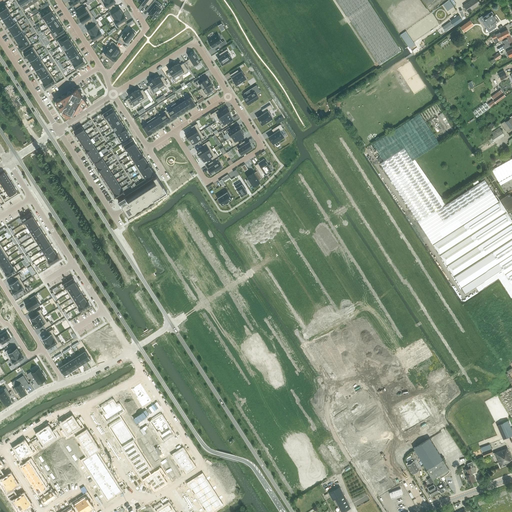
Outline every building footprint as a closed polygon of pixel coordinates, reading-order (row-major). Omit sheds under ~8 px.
[(24,0),(17,0),(24,10),(29,7),(24,0)] [(107,0),(102,4),(105,9),(108,7),(110,9),(115,6),(113,3),(116,2),(114,0),(107,0)] [(337,0),(379,64),(401,50),(368,0),(337,0)] [(470,0),(463,5),(468,12),(480,3),(477,0),(470,0)] [(6,4),(0,7),(0,14),(8,10),(9,9),(6,4)] [(152,4),(147,9),(150,11),(148,13),(150,15),(154,18),(155,17),(156,18),(159,14),(158,13),(161,9),(156,4),(154,6),(152,4)] [(78,12),(76,13),(78,15),(77,15),(79,17),(79,18),(90,11),(87,6),(84,8),(82,6),(77,9),(78,12)] [(47,9),(39,14),(42,19),(52,13),(49,8),(47,9)] [(116,8),(109,12),(111,15),(109,16),(113,21),(123,14),(120,9),(118,10),(116,8)] [(8,10),(0,14),(0,15),(2,19),(10,14),(10,15),(11,14),(10,14),(8,10)] [(90,11),(79,18),(80,19),(81,21),(83,23),(85,22),(86,24),(92,21),(90,18),(93,16),(90,11)] [(482,16),(479,18),(483,24),(485,22),(491,30),(496,27),(494,24),(498,21),(499,21),(498,21),(496,17),(495,16),(495,15),(494,15),(492,12),(492,11),(491,12),(483,18),(482,16)] [(52,13),(42,19),(45,24),(55,18),(55,17),(52,13)] [(10,14),(2,19),(3,19),(5,23),(12,19),(10,15),(10,14)] [(123,14),(113,21),(118,28),(126,23),(124,20),(126,19),(125,17),(124,15),(123,14)] [(55,18),(45,24),(48,28),(58,22),(55,18)] [(12,19),(5,23),(8,27),(8,28),(15,23),(12,19)] [(470,20),(460,27),(463,30),(464,30),(467,28),(468,29),(474,25),(470,20)] [(15,23),(8,28),(11,32),(20,26),(17,21),(15,23)] [(58,22),(48,28),(51,33),(61,27),(58,22)] [(89,29),(87,30),(90,35),(99,30),(101,28),(98,23),(95,25),(93,23),(87,26),(89,29)] [(20,26),(11,32),(13,36),(22,31),(23,30),(20,26)] [(61,27),(51,33),(55,38),(65,32),(61,27)] [(99,30),(90,35),(91,36),(92,38),(94,40),(96,39),(97,41),(104,37),(103,34),(102,34),(99,30)] [(123,33),(119,39),(124,43),(125,40),(128,42),(132,37),(133,37),(136,33),(132,30),(131,31),(130,30),(126,35),(123,33)] [(495,34),(491,36),(494,42),(495,43),(504,38),(504,37),(510,34),(507,30),(500,33),(499,32),(497,33),(495,34)] [(22,31),(13,36),(14,36),(16,40),(24,35),(22,31)] [(24,35),(16,40),(19,45),(29,39),(26,34),(24,35)] [(66,35),(56,41),(60,46),(70,40),(66,35)] [(218,35),(208,41),(212,48),(222,42),(218,35)] [(503,46),(498,49),(499,52),(505,49),(510,46),(508,43),(511,40),(511,39),(510,35),(505,37),(501,40),(503,46)] [(19,45),(18,45),(22,50),(32,43),(29,39),(19,45)] [(70,40),(60,46),(63,51),(73,44),(70,40)] [(110,44),(107,48),(117,56),(121,51),(115,47),(117,45),(112,41),(110,43),(110,44)] [(73,44),(63,51),(66,56),(67,55),(67,54),(76,49),(73,45),(73,44)] [(34,46),(23,53),(27,58),(27,57),(37,51),(34,46)] [(103,52),(101,55),(106,59),(108,56),(113,61),(115,59),(116,57),(117,56),(107,48),(103,52)] [(76,49),(67,54),(67,55),(70,59),(78,53),(76,49)] [(218,59),(222,65),(223,65),(228,62),(229,63),(232,61),(231,59),(232,59),(228,53),(229,52),(227,49),(222,53),(223,55),(218,59)] [(37,51),(27,57),(30,61),(30,62),(38,56),(38,57),(39,56),(37,51)] [(70,59),(68,60),(72,65),(73,64),(81,58),(78,53),(70,59)] [(190,59),(188,61),(191,66),(194,64),(195,67),(201,63),(198,60),(199,59),(197,56),(196,57),(194,53),(189,56),(190,59)] [(38,56),(30,62),(33,66),(41,61),(40,60),(38,57),(38,56)] [(81,58),(73,64),(76,69),(85,63),(81,58)] [(41,61),(33,66),(35,70),(45,64),(42,59),(40,60),(41,61)] [(176,64),(174,66),(180,76),(189,71),(184,63),(180,65),(179,63),(176,65),(176,64)] [(45,64),(35,70),(38,74),(48,68),(45,64)] [(170,72),(167,74),(173,83),(181,78),(180,76),(174,66),(171,68),(169,70),(170,72)] [(48,68),(38,74),(41,78),(41,79),(50,73),(48,68)] [(238,70),(232,74),(234,76),(232,77),(234,79),(233,80),(234,80),(233,81),(234,81),(236,83),(235,84),(236,84),(245,78),(241,72),(239,73),(238,70)] [(498,73),(500,76),(501,79),(507,76),(504,70),(498,73)] [(50,73),(41,79),(43,83),(44,83),(53,77),(50,73)] [(156,77),(154,79),(160,89),(165,86),(164,84),(166,82),(163,77),(160,78),(159,76),(156,78),(156,77)] [(43,83),(46,88),(56,82),(53,77),(44,83),(43,83)] [(200,79),(194,83),(196,86),(199,83),(202,88),(211,83),(209,80),(207,78),(205,79),(203,77),(200,79)] [(150,85),(148,86),(153,94),(160,89),(154,79),(151,81),(149,83),(150,85)] [(202,88),(200,89),(204,94),(206,97),(213,92),(212,89),(213,88),(212,85),(211,83),(202,88)] [(244,98),(246,101),(248,104),(258,98),(256,94),(260,91),(256,85),(244,93),(247,97),(244,98)] [(78,88),(56,102),(66,118),(88,104),(78,88)] [(136,90),(133,92),(140,102),(148,97),(143,90),(140,91),(139,89),(136,91),(136,90)] [(130,98),(127,100),(132,108),(140,102),(133,92),(131,93),(131,94),(129,96),(130,98)] [(496,93),(491,97),(494,101),(488,105),(490,107),(504,97),(501,93),(498,95),(496,93)] [(189,95),(184,98),(185,100),(186,100),(190,107),(195,104),(193,101),(194,101),(192,97),(191,98),(189,95)] [(185,100),(181,103),(186,110),(190,107),(186,100),(185,100)] [(473,111),(477,116),(489,106),(485,101),(473,111)] [(181,103),(177,105),(182,113),(186,110),(181,103)] [(261,115),(257,117),(259,120),(260,122),(262,125),(266,123),(270,121),(270,120),(273,118),(268,111),(273,108),(270,104),(262,110),(264,113),(261,114),(261,115)] [(177,105),(173,108),(178,116),(182,113),(177,105)] [(112,108),(101,115),(105,119),(115,113),(112,108)] [(167,112),(170,117),(171,116),(173,119),(178,116),(173,108),(167,112)] [(218,110),(211,114),(213,117),(215,116),(218,120),(230,113),(229,112),(230,112),(228,108),(227,109),(227,108),(219,113),(218,110)] [(166,110),(159,114),(161,116),(165,123),(170,120),(168,118),(170,117),(167,112),(166,110)] [(115,113),(105,119),(107,124),(118,117),(115,113)] [(230,113),(218,120),(221,124),(220,125),(222,128),(227,125),(226,122),(232,118),(229,113),(230,113)] [(157,119),(156,119),(161,126),(165,123),(161,116),(157,119)] [(118,117),(107,124),(111,129),(112,127),(121,122),(118,117)] [(155,117),(151,119),(157,129),(161,126),(156,119),(157,119),(155,117)] [(501,123),(507,131),(511,127),(511,118),(511,117),(506,121),(505,120),(501,123)] [(151,119),(147,122),(153,132),(157,129),(151,119)] [(121,122),(112,127),(115,132),(124,126),(123,126),(121,122)] [(147,122),(142,125),(144,128),(143,129),(145,132),(146,131),(148,135),(153,132),(147,122)] [(186,135),(185,135),(188,139),(189,138),(189,139),(201,131),(197,124),(191,127),(193,130),(186,134),(186,135)] [(275,133),(268,137),(271,141),(272,141),(273,143),(274,143),(276,146),(280,144),(278,140),(283,137),(279,131),(283,129),(280,124),(272,130),(275,133)] [(82,126),(74,131),(77,136),(85,131),(82,126)] [(124,126),(115,132),(118,136),(127,131),(124,126)] [(229,128),(224,131),(226,134),(227,133),(230,138),(241,130),(242,129),(239,126),(238,126),(231,130),(229,128)] [(492,133),(493,135),(491,137),(494,142),(504,135),(499,127),(492,133)] [(241,130),(230,138),(233,142),(231,143),(233,146),(239,142),(237,140),(244,135),(243,135),(244,134),(242,131),(241,131),(241,130)] [(85,131),(77,136),(80,140),(87,135),(85,131)] [(118,136),(116,137),(119,142),(130,136),(127,131),(118,136)] [(201,131),(189,139),(192,143),(199,139),(201,142),(206,138),(201,131)] [(87,135),(80,140),(82,144),(90,140),(87,135)] [(90,140),(82,144),(85,149),(93,144),(90,140)] [(132,140),(122,147),(125,152),(127,150),(136,145),(132,140)] [(204,147),(197,152),(200,157),(212,149),(209,145),(211,144),(209,141),(203,145),(204,147)] [(241,147),(238,149),(242,154),(252,148),(248,142),(246,143),(244,141),(239,144),(241,147)] [(93,144),(85,149),(88,153),(96,148),(93,144)] [(136,145),(127,150),(130,155),(138,149),(135,145),(136,145)] [(96,148),(88,153),(91,157),(98,152),(96,148)] [(403,148),(379,164),(453,277),(454,276),(465,293),(475,286),(479,291),(499,278),(511,298),(511,297),(511,220),(506,212),(509,210),(510,210),(511,208),(511,201),(511,196),(511,197),(511,198),(511,199),(511,200),(508,195),(507,196),(506,196),(502,199),(500,200),(496,194),(495,195),(484,179),(483,178),(481,180),(482,181),(446,205),(443,200),(415,160),(414,159),(412,161),(412,160),(403,148)] [(130,155),(128,156),(131,161),(133,160),(133,159),(141,154),(138,149),(130,155)] [(201,157),(200,157),(202,161),(203,161),(204,161),(210,157),(212,159),(217,156),(216,153),(214,154),(212,149),(200,157),(201,157)] [(98,152),(91,157),(94,162),(101,157),(98,152)] [(141,154),(133,159),(133,160),(136,164),(144,158),(141,154)] [(102,158),(94,163),(97,168),(105,163),(102,158)] [(136,164),(134,165),(137,170),(147,163),(144,159),(144,158),(136,164)] [(210,167),(208,168),(211,174),(222,167),(218,162),(219,161),(217,158),(208,164),(210,167)] [(511,174),(511,158),(492,170),(498,182),(511,174)] [(259,163),(255,165),(261,174),(264,172),(266,175),(268,173),(272,170),(271,170),(273,169),(270,165),(269,166),(266,161),(260,165),(259,163)] [(105,163),(97,168),(100,172),(108,167),(105,163)] [(147,163),(137,170),(140,174),(150,167),(147,163)] [(108,167),(100,172),(103,176),(110,171),(108,167)] [(150,167),(140,174),(143,179),(153,172),(150,168),(150,167)] [(110,171),(103,176),(106,180),(113,176),(110,171)] [(254,173),(247,177),(249,179),(252,184),(253,186),(254,186),(258,184),(257,184),(259,182),(260,182),(259,180),(261,178),(257,171),(254,173)] [(0,175),(0,186),(7,197),(8,196),(10,195),(11,194),(13,193),(15,192),(16,191),(4,172),(0,175)] [(113,176),(106,180),(108,185),(116,180),(113,176)] [(156,176),(118,200),(122,207),(129,217),(135,213),(142,209),(148,205),(154,201),(160,196),(167,192),(159,180),(156,176)] [(116,180),(108,185),(111,189),(119,184),(116,180)] [(240,182),(234,185),(241,196),(243,195),(246,194),(247,193),(245,189),(244,187),(240,182)] [(119,184),(111,189),(114,193),(122,188),(119,184)] [(122,188),(114,193),(117,198),(124,193),(122,188)] [(227,192),(217,198),(222,205),(225,203),(229,201),(228,201),(232,199),(227,192)] [(30,213),(22,218),(25,223),(33,217),(30,213)] [(33,217),(23,224),(26,229),(28,228),(28,227),(36,222),(33,218),(33,217)] [(36,222),(28,227),(28,228),(31,232),(39,227),(36,222)] [(31,232),(29,233),(32,237),(42,231),(39,227),(31,232)] [(42,231),(32,237),(35,242),(37,241),(36,241),(45,236),(42,231)] [(45,236),(36,241),(37,241),(39,246),(48,240),(45,236)] [(48,240),(39,246),(42,250),(51,245),(48,240)] [(51,245),(42,250),(45,254),(45,255),(53,249),(51,245)] [(45,254),(43,256),(46,260),(56,254),(53,249),(45,255),(45,254)] [(6,252),(0,255),(0,261),(7,257),(7,258),(9,257),(6,252)] [(56,254),(46,260),(49,265),(60,259),(56,254)] [(7,257),(0,261),(0,264),(2,267),(10,262),(7,258),(7,257)] [(10,262),(2,267),(5,272),(13,267),(13,266),(10,262)] [(13,267),(5,272),(8,277),(18,270),(15,265),(13,266),(13,267)] [(16,280),(9,284),(12,289),(23,282),(20,278),(21,277),(19,273),(14,277),(16,280)] [(73,278),(62,284),(65,289),(75,283),(76,283),(73,278)] [(12,289),(11,289),(15,294),(22,290),(24,293),(29,290),(27,286),(26,287),(23,282),(12,289)] [(75,283),(65,289),(68,294),(78,288),(76,283),(75,283)] [(78,288),(68,294),(71,298),(81,292),(78,288)] [(81,292),(71,298),(74,303),(84,297),(81,292)] [(25,304),(29,310),(40,303),(40,304),(40,303),(36,298),(37,297),(36,294),(29,298),(31,301),(25,304)] [(84,297),(74,303),(77,308),(87,301),(84,297)] [(87,301),(77,308),(80,312),(90,306),(87,301)] [(37,314),(30,319),(31,319),(32,321),(33,324),(44,317),(42,312),(43,311),(41,308),(35,312),(37,314)] [(44,317),(33,324),(35,326),(36,328),(43,324),(45,328),(52,324),(49,320),(47,321),(44,317)] [(98,352),(94,355),(96,359),(98,362),(102,359),(107,357),(111,354),(115,352),(118,349),(116,345),(113,341),(110,337),(108,333),(105,328),(104,326),(97,331),(98,333),(101,337),(103,341),(106,345),(107,347),(106,347),(102,350),(98,352)] [(49,335),(42,339),(45,343),(45,344),(56,337),(53,332),(54,332),(53,329),(47,332),(49,335)] [(6,341),(10,338),(11,338),(7,333),(0,337),(0,344),(1,344),(2,347),(8,344),(6,341)] [(45,343),(45,344),(48,349),(55,344),(57,348),(63,345),(60,341),(59,341),(56,337),(45,344),(45,343)] [(12,350),(10,348),(5,351),(7,354),(6,354),(9,359),(9,360),(20,353),(17,347),(12,350)] [(84,349),(80,352),(86,362),(90,359),(91,359),(84,349)] [(20,364),(19,361),(24,358),(20,352),(20,353),(9,360),(9,359),(9,360),(12,364),(10,366),(12,369),(20,364)] [(80,352),(76,354),(82,364),(86,362),(80,352)] [(76,354),(71,357),(78,367),(82,364),(76,354)] [(71,357),(67,360),(68,362),(73,370),(78,367),(71,357)] [(63,362),(58,365),(65,376),(65,375),(69,372),(64,364),(63,362)] [(64,364),(69,372),(73,370),(68,362),(64,364)] [(31,371),(27,374),(32,381),(35,379),(38,384),(46,379),(45,377),(46,376),(43,372),(42,372),(39,368),(32,373),(31,371)] [(503,385),(511,382),(508,375),(500,378),(503,385)] [(28,384),(28,385),(29,384),(23,376),(17,379),(19,382),(13,385),(15,388),(13,389),(16,393),(18,392),(20,396),(26,392),(24,389),(23,387),(28,384)] [(140,383),(133,388),(135,392),(143,387),(140,383)] [(442,386),(423,399),(435,418),(442,414),(439,410),(444,407),(440,400),(454,391),(453,389),(446,393),(442,386)] [(4,391),(0,393),(0,396),(5,405),(11,401),(8,396),(11,395),(6,387),(3,389),(4,391)] [(143,387),(135,392),(138,396),(146,392),(143,387)] [(146,392),(138,396),(141,401),(148,396),(146,392)] [(148,396),(141,401),(144,405),(151,401),(148,396)] [(113,401),(107,404),(113,413),(118,410),(119,412),(122,410),(119,405),(116,407),(113,401)] [(107,404),(102,407),(106,413),(104,415),(107,420),(110,418),(109,416),(113,413),(107,404)] [(161,416),(154,421),(157,425),(164,420),(161,416)] [(72,417),(67,420),(72,429),(77,426),(78,428),(81,426),(78,421),(75,422),(72,417)] [(67,420),(62,423),(65,429),(63,430),(66,436),(69,434),(68,432),(72,429),(67,420)] [(164,420),(157,425),(160,429),(167,425),(164,420)] [(511,429),(508,420),(497,425),(503,439),(511,435),(511,429)] [(119,422),(110,427),(114,432),(122,426),(119,422)] [(167,425),(160,429),(162,434),(170,429),(167,425)] [(122,426),(114,432),(116,436),(125,431),(122,426)] [(48,427),(43,430),(49,439),(53,436),(55,438),(57,436),(54,431),(51,432),(48,427)] [(170,429),(162,434),(165,438),(172,434),(170,429)] [(43,430),(38,433),(41,439),(39,440),(42,446),(45,444),(44,442),(49,439),(43,430)] [(86,430),(78,436),(81,441),(89,435),(86,430)] [(125,431),(116,436),(119,441),(128,435),(125,431)] [(89,435),(81,441),(84,445),(92,440),(89,435)] [(128,435),(119,441),(122,446),(131,440),(128,435)] [(432,479),(439,475),(448,469),(430,438),(414,448),(432,479)] [(92,440),(84,445),(87,450),(95,444),(92,440)] [(24,441),(19,444),(25,453),(30,450),(31,452),(34,450),(31,445),(28,447),(24,441)] [(130,443),(123,448),(126,452),(133,448),(130,443)] [(19,444),(14,448),(18,453),(15,455),(19,460),(22,458),(20,456),(25,453),(19,444)] [(95,444),(87,450),(90,454),(98,449),(95,444)] [(490,445),(481,449),(484,456),(493,453),(490,445)] [(494,453),(500,467),(510,463),(509,461),(511,459),(507,447),(494,453)] [(133,448),(126,452),(128,457),(136,452),(133,448)] [(182,449),(175,454),(178,458),(185,453),(182,449)] [(95,452),(89,456),(92,461),(99,457),(98,456),(95,452)] [(136,452),(128,457),(131,461),(138,456),(136,452)] [(185,453),(178,458),(181,462),(188,458),(185,453)] [(89,456),(83,460),(85,464),(86,465),(92,461),(89,456)] [(138,456),(131,461),(134,465),(141,461),(138,456)] [(99,457),(92,461),(95,466),(102,462),(99,458),(99,457)] [(345,457),(337,463),(342,470),(350,464),(345,457)] [(188,458),(181,462),(184,467),(191,462),(188,458)] [(28,461),(21,466),(24,470),(31,466),(28,461)] [(92,461),(86,465),(86,466),(89,470),(95,466),(92,461)] [(141,461),(134,465),(137,470),(144,465),(141,461)] [(413,461),(407,465),(413,474),(419,470),(414,461),(413,461)] [(102,462),(95,466),(99,471),(105,466),(104,466),(102,462)] [(191,462),(184,467),(186,471),(194,467),(191,462)] [(144,465),(137,470),(140,474),(147,469),(144,465)] [(31,466),(24,470),(27,475),(34,470),(31,466)] [(95,466),(89,470),(92,474),(92,475),(99,471),(95,466)] [(105,466),(99,471),(102,475),(108,471),(105,467),(105,466)] [(467,472),(465,473),(465,475),(468,483),(475,480),(472,473),(476,472),(474,466),(469,468),(466,469),(467,472)] [(34,470),(27,475),(29,479),(37,474),(34,470)] [(159,474),(154,477),(160,486),(165,483),(161,477),(164,475),(160,470),(158,472),(159,474)] [(99,471),(92,475),(93,475),(95,479),(102,475),(99,471)] [(108,471),(102,475),(105,480),(111,476),(111,475),(108,471)] [(3,475),(0,476),(0,480),(1,480),(4,485),(13,479),(10,474),(4,478),(3,475)] [(37,474),(29,479),(32,483),(39,478),(37,474)] [(102,475),(95,479),(98,483),(98,484),(105,480),(102,475)] [(202,475),(195,479),(198,484),(205,480),(204,479),(202,475)] [(439,475),(432,479),(441,493),(444,491),(444,490),(447,488),(439,475)] [(111,476),(105,480),(108,485),(114,481),(112,477),(111,476)] [(148,478),(145,480),(149,485),(151,484),(155,489),(160,486),(154,477),(149,480),(148,478)] [(39,478),(32,483),(35,487),(42,483),(39,478)] [(13,479),(4,485),(7,489),(5,491),(7,494),(13,490),(11,488),(17,484),(13,479)] [(195,479),(189,483),(191,487),(192,488),(198,484),(195,479)] [(105,480),(98,484),(99,485),(101,489),(108,485),(105,480)] [(205,480),(198,484),(201,489),(208,485),(205,481),(205,480)] [(114,481),(108,485),(111,490),(117,486),(117,485),(114,481)] [(42,483),(35,487),(38,492),(45,487),(42,483)] [(198,484),(192,488),(193,489),(195,493),(201,489),(198,484)] [(434,484),(427,488),(428,490),(431,496),(439,492),(436,486),(435,486),(434,484)] [(108,485),(101,489),(104,493),(104,494),(111,490),(108,485)] [(208,485),(201,489),(205,494),(211,490),(210,489),(208,485)] [(117,486),(111,490),(114,495),(120,491),(118,486),(117,486)] [(46,494),(42,497),(45,502),(55,496),(51,490),(50,487),(44,491),(46,494)] [(329,493),(333,500),(335,499),(341,511),(342,511),(351,508),(340,487),(329,493)] [(201,489),(195,493),(198,497),(198,498),(205,494),(201,489)] [(389,493),(391,499),(403,494),(401,489),(389,493)] [(111,490),(104,494),(105,495),(108,499),(114,495),(111,490)] [(211,490),(205,494),(208,499),(214,494),(211,491),(211,490)] [(16,495),(11,498),(12,501),(14,500),(17,505),(26,499),(23,494),(18,498),(16,495)] [(85,498),(81,501),(86,510),(91,507),(88,501),(90,500),(87,494),(84,496),(85,498)] [(205,494),(198,498),(199,499),(201,503),(208,499),(205,494)] [(214,494),(208,499),(211,503),(217,499),(217,498),(214,494)] [(26,499),(17,505),(20,509),(18,511),(19,511),(22,511),(26,510),(24,508),(30,504),(26,499)] [(208,499),(201,503),(204,507),(211,503),(208,499)] [(217,499),(211,503),(214,508),(220,504),(218,500),(217,499)] [(75,502),(72,504),(75,509),(78,508),(80,511),(83,511),(86,510),(81,501),(76,504),(75,502)] [(211,503),(204,507),(205,508),(207,511),(208,511),(214,508),(211,503)]
